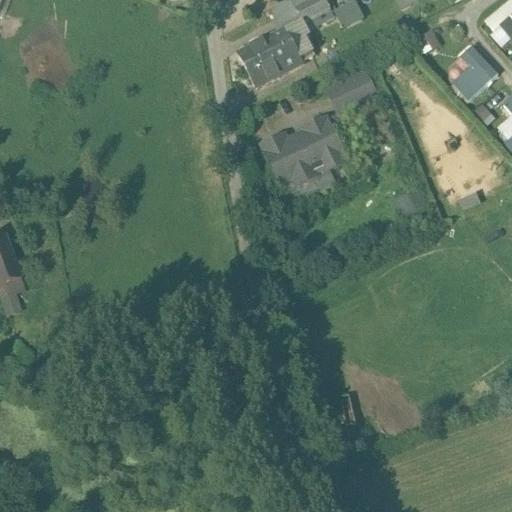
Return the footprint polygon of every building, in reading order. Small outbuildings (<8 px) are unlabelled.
[(3,0),(0,11),(0,15),(6,18),(11,0),(3,0)] [(322,0),(321,0),(296,13),(302,27),(307,36),(334,22),(322,0)] [(395,0),(400,11),(417,3),(415,0),(395,0)] [(502,48),(510,41),(511,43),(511,0),(510,0),(482,24),(502,48)] [(356,4),(334,12),(341,31),(363,23),(356,4)] [(302,27),(286,36),(292,49),(303,43),(309,40),(307,36),(302,27)] [(427,52),(439,47),(434,34),(422,38),(427,52)] [(286,36),(238,61),(255,92),(313,62),(303,43),(292,49),(286,36)] [(471,47),(459,59),(468,69),(450,87),(469,106),(500,76),(471,47)] [(364,78),(328,95),(339,119),(375,101),(364,78)] [(511,136),(502,144),(511,155),(511,96),(501,106),(511,118),(511,136)] [(511,121),(499,132),(506,140),(511,134),(511,121)] [(307,140),(298,144),(297,142),(287,147),(284,142),(263,152),(281,189),(294,183),(298,190),(317,181),(315,177),(324,173),(325,177),(346,166),(337,148),(339,147),(334,135),(331,136),(326,125),(305,135),(307,140)] [(418,201),(405,207),(410,220),(423,214),(420,206),(427,204),(423,196),(417,199),(418,201)] [(4,239),(0,240),(0,290),(20,283),(4,239)]
